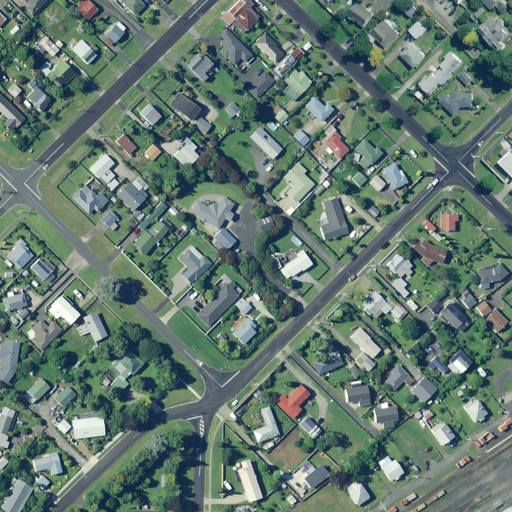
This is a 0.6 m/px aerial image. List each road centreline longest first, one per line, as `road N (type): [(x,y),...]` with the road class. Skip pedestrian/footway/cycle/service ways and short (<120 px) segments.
road 1 (residential): [(226,394),(452,166)]
road 2 (residential): [(226,394),(20,186)]
road 3 (residential): [(20,186),(206,0)]
road 4 (residential): [(283,0),(452,166)]
road 5 (residential): [(59,511),(151,423),(199,408)]
road 6 (residential): [(511,407),(372,511)]
